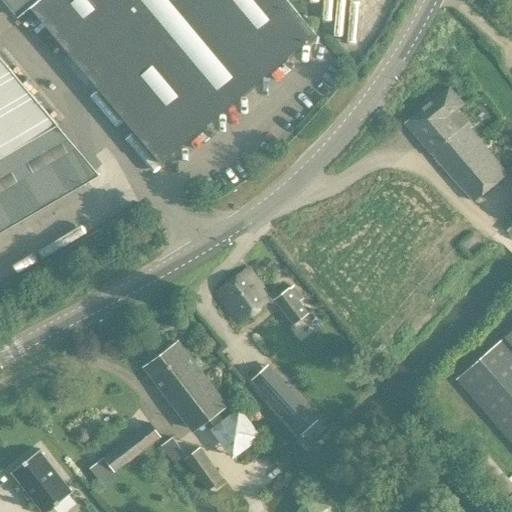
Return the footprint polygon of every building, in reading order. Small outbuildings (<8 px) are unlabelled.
[(3,0),(19,18),(31,7),(161,162),(315,34),(287,0),(3,0)] [(0,233),(100,175),(58,125),(0,56),(0,233)] [(507,174),(469,129),(470,127),(457,111),(456,112),(454,111),(463,104),(449,87),(404,123),(473,201),(507,174)] [(511,223),(509,220),(502,226),(510,234),(511,231),(511,223)] [(239,323),(266,302),(277,304),(293,325),(309,313),(290,287),(280,295),(267,292),(247,267),(215,292),(239,323)] [(278,352),(253,320),(241,328),(257,349),(252,354),(261,365),(278,352)] [(511,351),(502,340),(456,380),(511,443),(511,351)] [(146,366),(189,424),(193,429),(225,405),(178,342),(146,366)] [(284,382),(267,398),(301,435),(318,419),(284,382)] [(261,436),(240,406),(209,428),(231,458),(261,436)] [(150,423),(105,457),(104,457),(90,468),(104,487),(119,476),(115,471),(160,437),(150,423)] [(207,491),(223,479),(198,445),(185,455),(173,439),(163,446),(175,463),(182,458),(207,491)] [(40,449),(10,472),(41,511),(45,511),(72,491),(40,449)] [(296,511),(330,511),(330,506),(305,499),(296,511)]
